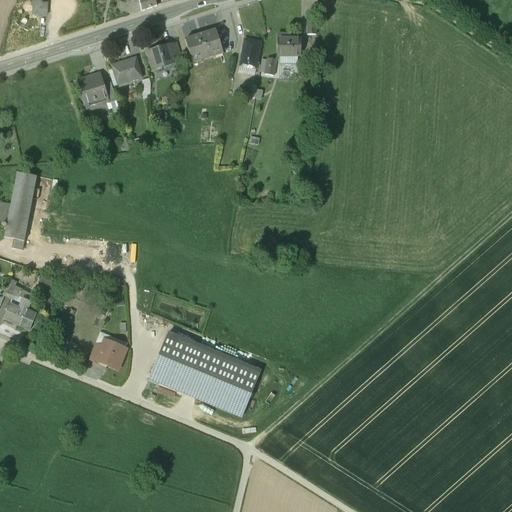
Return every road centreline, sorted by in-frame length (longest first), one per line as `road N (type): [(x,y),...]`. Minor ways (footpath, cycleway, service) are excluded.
road 1 (track): [(511,223),(248,450)]
road 2 (track): [(347,511),(234,442),(131,397)]
road 3 (secondary): [(0,67),(213,0)]
